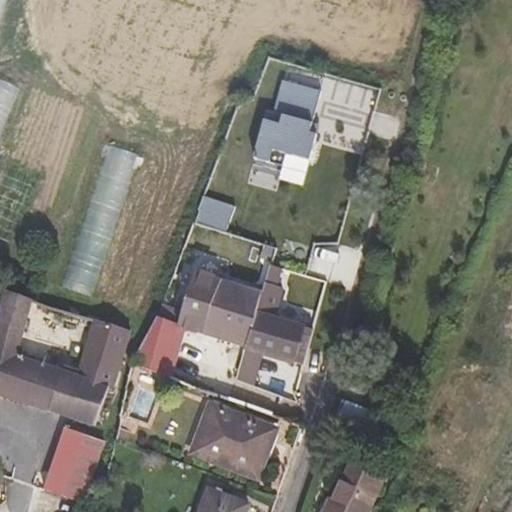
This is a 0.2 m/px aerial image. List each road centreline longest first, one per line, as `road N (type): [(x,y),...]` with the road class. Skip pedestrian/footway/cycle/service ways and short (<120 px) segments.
road 1 (track): [(333,381),(433,0)]
road 2 (residential): [(333,381),(293,511)]
